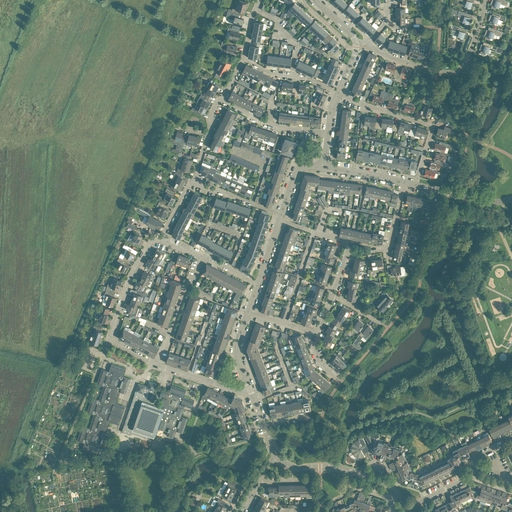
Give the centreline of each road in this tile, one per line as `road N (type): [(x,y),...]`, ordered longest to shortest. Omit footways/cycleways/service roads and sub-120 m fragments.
road 1 (residential): [(483,0),(467,56),(451,71),(386,56),(367,42)]
road 2 (residential): [(337,93),(430,127),(415,185)]
road 3 (residential): [(60,460),(108,339)]
